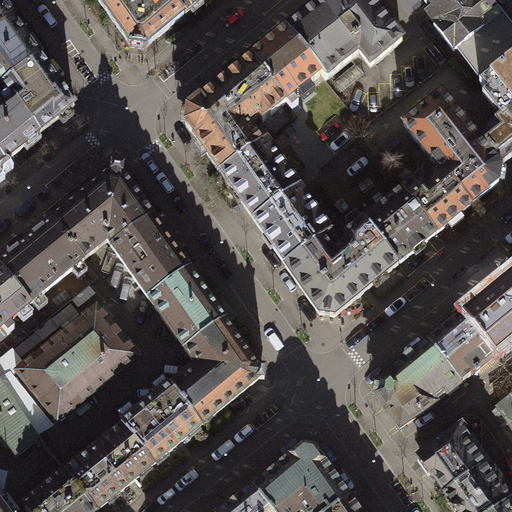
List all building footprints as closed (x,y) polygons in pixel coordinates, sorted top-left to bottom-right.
[(97,0),(129,45),(130,47),(147,49),(149,46),(185,17),(171,0),(97,0)] [(171,0),(185,17),(206,0),(171,0)] [(403,43),(369,0),(325,0),(286,32),(321,76),(326,82),(360,55),(371,69),(403,43)] [(486,80),(511,59),(511,32),(500,17),(501,16),(488,0),(447,0),(428,15),(436,25),(434,27),(454,53),(461,47),(486,80)] [(0,32),(15,22),(0,1),(0,32)] [(41,60),(15,22),(0,32),(0,82),(3,86),(41,60)] [(321,76),(286,32),(252,60),(286,105),(321,76)] [(511,59),(486,80),(480,84),(487,93),(483,96),(497,114),(500,111),(511,125),(511,59)] [(11,95),(40,136),(75,107),(41,60),(3,86),(10,97),(11,95)] [(249,127),(260,119),(263,123),(286,105),(252,60),(188,111),(186,126),(221,175),(263,146),(249,127)] [(0,156),(5,163),(40,136),(11,95),(10,97),(1,103),(0,102),(0,156)] [(472,207),(499,185),(502,169),(442,95),(404,126),(440,171),(442,170),(472,207)] [(263,146),(221,175),(254,222),(300,190),(266,143),(263,146)] [(330,146),(316,158),(323,167),(337,155),(330,146)] [(112,248),(153,218),(123,175),(124,169),(113,167),(112,174),(52,222),(84,261),(108,243),(112,248)] [(403,192),(437,235),(472,207),(442,170),(440,171),(428,181),(424,175),(403,192)] [(286,267),(324,240),(325,242),(329,239),(330,232),(300,190),(254,222),(286,267)] [(364,224),(398,266),(437,235),(403,192),(364,224)] [(149,300),(190,271),(153,218),(112,248),(149,300)] [(84,261),(52,222),(52,221),(25,243),(22,239),(7,251),(10,255),(0,263),(0,267),(30,305),(31,306),(85,262),(84,261)] [(363,223),(346,237),(345,247),(335,255),(325,242),(324,240),(286,267),(285,267),(320,316),(336,318),(399,267),(398,266),(364,224),(363,223)] [(0,329),(30,305),(0,267),(0,329)] [(185,351),(226,322),(190,271),(149,300),(185,351)] [(511,344),(511,276),(470,311),(464,317),(497,357),(503,352),(509,347),(511,344)] [(139,358),(97,307),(16,372),(58,423),(139,358)] [(497,357),(464,317),(429,345),(461,384),(462,385),(497,357)] [(170,387),(203,427),(258,381),(265,382),(266,371),(260,370),(226,322),(185,351),(196,367),(170,387)] [(461,384),(429,345),(379,385),(377,398),(400,430),(433,408),(461,384)] [(122,427),(154,466),(203,427),(170,387),(169,388),(163,381),(152,390),(158,397),(135,415),(130,408),(119,417),(125,424),(122,427)] [(0,385),(0,414),(16,403),(3,383),(0,385)] [(511,394),(496,408),(511,430),(511,394)] [(40,440),(16,403),(0,414),(0,433),(17,457),(40,440)] [(64,473),(95,511),(97,511),(114,498),(154,466),(122,427),(82,459),(64,473)] [(446,495),(488,465),(462,429),(420,459),(446,495)] [(272,511),(294,511),(303,511),(332,511),(351,499),(316,449),(303,447),(253,489),(272,511)] [(457,511),(494,511),(511,500),(511,499),(488,465),(446,495),(457,511)] [(64,473),(26,504),(25,511),(26,511),(95,511),(64,473)] [(224,511),(272,511),(253,489),(224,511)] [(359,511),(351,499),(332,511),(359,511)] [(511,511),(511,500),(494,511),(511,511)] [(8,511),(0,501),(0,511),(8,511)]
